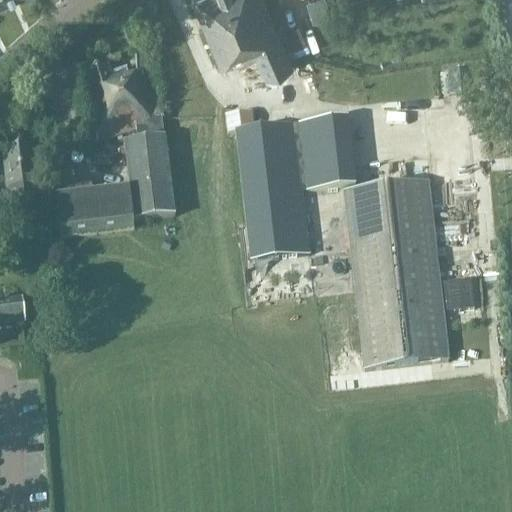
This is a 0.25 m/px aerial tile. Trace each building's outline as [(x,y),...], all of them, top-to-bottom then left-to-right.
[(263,0),(192,0),(221,68),(238,61),(240,65),(256,58),(265,80),(292,68),(263,0)] [(316,0),(306,3),(312,24),(330,19),(324,0),(316,0)] [(91,145),(136,133),(162,126),(161,121),(163,120),(152,78),(153,78),(149,48),(133,50),(136,76),(127,78),(126,72),(110,77),(108,69),(83,76),(94,134),(89,135),(91,145)] [(227,135),(235,134),(250,263),(309,257),(294,126),(253,131),(251,114),(225,117),(227,135)] [(355,188),(347,121),(297,127),(305,194),(355,188)] [(165,140),(163,140),(123,145),(129,193),(76,199),(69,175),(52,176),(59,235),(134,226),(133,223),(174,218),(165,140)] [(39,206),(33,149),(2,153),(7,197),(15,196),(16,208),(39,206)] [(97,165),(97,155),(80,154),(80,164),(97,165)] [(447,363),(427,185),(342,194),(362,372),(447,363)] [(21,300),(0,303),(0,327),(24,325),(21,300)]
